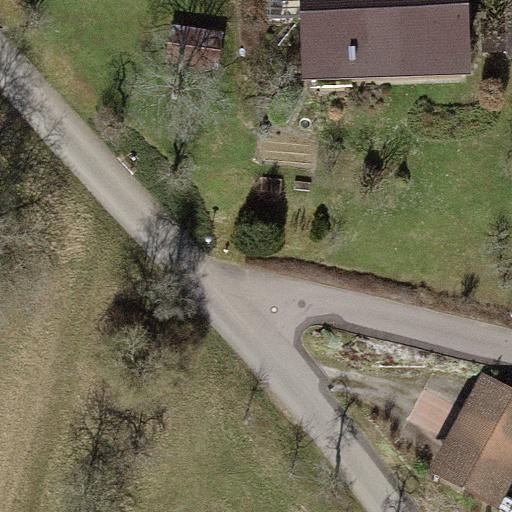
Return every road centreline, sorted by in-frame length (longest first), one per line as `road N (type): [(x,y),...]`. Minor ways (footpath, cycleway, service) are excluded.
road 1 (track): [(0,54),(230,309)]
road 2 (residential): [(230,309),(317,302),(511,347)]
road 3 (residential): [(230,309),(375,511)]
